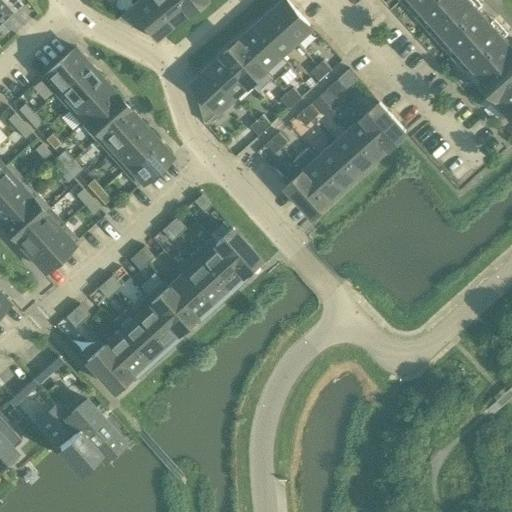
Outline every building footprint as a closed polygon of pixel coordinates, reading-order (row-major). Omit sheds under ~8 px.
[(0,0),(0,18),(9,10),(8,8),(16,0),(0,0)] [(171,24),(151,0),(138,0),(115,19),(146,34),(149,31),(154,36),(154,37),(154,38),(171,24)] [(178,0),(151,0),(171,24),(187,11),(178,0)] [(178,0),(187,11),(201,0),(178,0)] [(287,0),(283,0),(270,12),(296,42),(312,27),(287,0)] [(459,0),(402,0),(401,1),(426,30),(459,0)] [(471,0),(459,0),(426,30),(452,58),(491,22),(471,0)] [(296,42),(270,12),(254,26),(281,55),(296,42)] [(511,45),(491,22),(452,58),(478,86),(511,55),(511,45)] [(254,26),(239,40),(265,69),(281,55),(254,26)] [(239,40),(224,54),(250,83),(265,69),(239,40)] [(74,47),(45,74),(58,89),(53,94),(54,94),(88,63),(74,47)] [(224,54),(208,68),(234,97),(250,83),(224,54)] [(511,55),(478,86),(504,116),(510,111),(509,110),(511,106),(511,55)] [(317,66),(326,75),(332,70),(323,60),(317,66)] [(88,63),(54,94),(68,110),(102,79),(88,63)] [(326,75),(317,66),(311,71),(320,81),(326,75)] [(234,97),(208,68),(192,82),(193,83),(198,88),(195,91),(205,124),(234,97)] [(340,78),(333,83),(342,93),(348,87),(340,78)] [(102,79),(68,110),(81,125),(116,94),(102,79)] [(342,93),(333,83),(327,89),(336,99),(342,93)] [(294,87),(288,93),(296,102),(303,96),(294,87)] [(296,102),(288,93),(281,98),(290,108),(296,102)] [(116,94),(81,125),(95,140),(129,109),(116,94)] [(364,116),(390,146),(406,131),(380,102),(364,116)] [(18,109),(27,119),(33,113),(25,103),(18,109)] [(310,104),(304,110),(312,120),(319,114),(310,104)] [(129,109),(95,140),(109,155),(143,124),(129,109)] [(312,120),(304,110),(297,116),(306,125),(312,120)] [(7,119),(16,128),(23,122),(14,113),(7,119)] [(33,113),(27,119),(36,128),(42,122),(33,113)] [(257,120),(266,130),(272,124),(263,114),(257,120)] [(390,146),(364,116),(348,130),(375,159),(390,146)] [(266,130),(257,120),(251,126),(260,135),(266,130)] [(23,122),(16,128),(25,138),(31,132),(23,122)] [(143,124),(109,155),(122,171),(157,140),(143,124)] [(348,130),(333,144),(359,173),(375,159),(348,130)] [(274,137),(283,147),(289,141),(280,131),(274,137)] [(46,139),(54,148),(61,143),(52,133),(46,139)] [(283,147),(274,137),(267,143),(276,153),(283,147)] [(157,140),(122,171),(136,186),(171,155),(157,140)] [(41,143),(35,149),(43,158),(50,152),(41,143)] [(359,173),(333,144),(318,158),(344,187),(359,173)] [(64,150),(57,156),(66,166),(73,159),(64,150)] [(50,162),(59,172),(66,166),(57,156),(50,162)] [(318,158),(303,171),(329,201),(344,187),(318,158)] [(73,159),(66,166),(75,175),(82,169),(73,159)] [(0,170),(9,163),(8,161),(3,166),(0,162),(0,170)] [(9,163),(0,170),(0,198),(23,178),(9,163)] [(66,166),(59,172),(68,182),(75,175),(66,166)] [(329,201),(303,171),(287,186),(313,215),(329,201)] [(23,178),(0,198),(0,221),(2,224),(37,193),(23,178)] [(86,185),(95,194),(102,188),(93,179),(86,185)] [(102,188),(95,194),(104,204),(110,198),(102,188)] [(75,195),(84,204),(91,198),(82,189),(75,195)] [(2,224),(16,239),(50,208),(37,193),(2,224)] [(201,193),(193,201),(203,212),(211,204),(201,193)] [(91,198),(84,204),(93,214),(99,208),(91,198)] [(51,208),(50,208),(16,239),(29,254),(63,223),(51,208)] [(175,217),(168,223),(178,234),(185,228),(175,217)] [(64,223),(63,223),(29,254),(44,270),(78,239),(64,223)] [(178,234),(168,223),(161,229),(171,240),(178,234)] [(211,236),(211,237),(242,271),(258,256),(232,227),(216,242),(211,236)] [(211,237),(195,251),(225,286),(242,271),(211,237)] [(143,246),(136,252),(146,263),(153,256),(143,246)] [(195,251),(178,266),(209,300),(225,286),(195,251)] [(136,252),(129,259),(139,269),(146,263),(136,252)] [(163,280),(162,280),(193,315),(209,300),(178,266),(177,267),(182,272),(168,285),(163,280)] [(111,274),(104,281),(114,292),(121,285),(111,274)] [(162,280),(146,295),(177,330),(193,315),(162,280)] [(104,281),(97,287),(107,298),(114,292),(104,281)] [(146,295),(130,310),(161,344),(177,330),(146,295)] [(79,303),(72,310),(82,321),(89,314),(79,303)] [(144,359),(161,344),(130,310),(131,308),(129,307),(112,322),(118,330),(144,359)] [(82,321),(72,310),(65,316),(75,327),(82,321)] [(99,337),(97,339),(128,374),(144,359),(118,330),(104,343),(99,337)] [(128,374),(97,339),(81,353),(112,388),(128,374)] [(51,361),(37,374),(42,380),(57,367),(51,361)] [(14,394),(20,401),(34,387),(28,381),(14,394)] [(85,398),(68,414),(97,446),(95,448),(103,457),(122,439),(85,398)] [(97,446),(68,414),(58,403),(38,421),(77,464),(95,448),(97,446)] [(15,407),(9,413),(17,422),(23,416),(15,407)] [(0,463),(14,451),(12,448),(21,440),(0,416),(0,463)]
